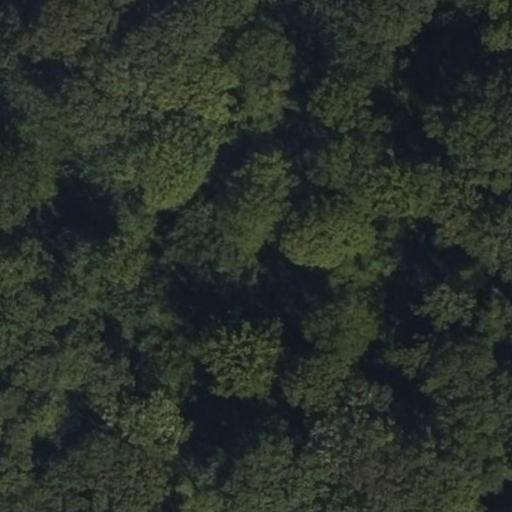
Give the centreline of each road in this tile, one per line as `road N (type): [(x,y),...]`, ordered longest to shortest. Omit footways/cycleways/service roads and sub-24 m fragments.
road 1 (track): [(344,511),(511,149)]
road 2 (track): [(0,260),(201,511)]
